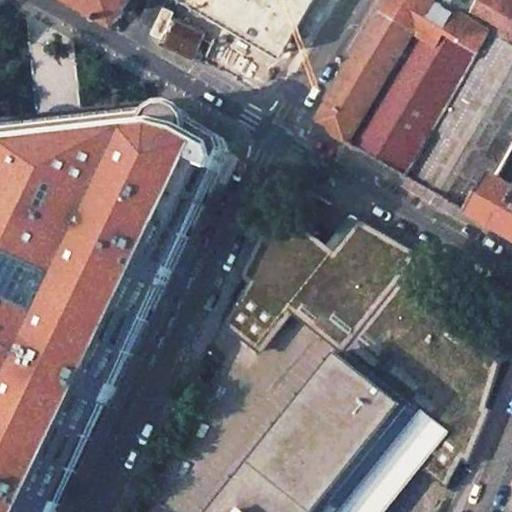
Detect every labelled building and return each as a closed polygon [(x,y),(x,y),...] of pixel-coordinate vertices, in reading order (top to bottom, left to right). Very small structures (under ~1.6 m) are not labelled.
[(99,0),(124,14),(131,0),(99,0)] [(201,0),(285,51),(315,0),(201,0)] [(511,0),(390,0),(382,14),(439,48),(446,35),(479,53),(490,34),(511,45),(511,0)] [(479,53),(408,178),(435,194),(473,216),(498,176),(511,151),(511,45),(490,34),(479,53)] [(0,511),(56,511),(230,152),(227,142),(201,128),(202,126),(193,120),(192,121),(187,115),(179,111),(174,110),(166,112),(160,116),(159,114),(130,117),(125,120),(122,128),(2,142),(0,137),(0,511)] [(511,184),(498,176),(473,216),(511,238),(511,184)] [(258,352),(290,312),(300,300),(360,317),(451,411),(441,423),(455,434),(428,468),(436,475),(433,478),(448,489),(465,462),(469,465),(492,410),(488,409),(506,349),(408,271),(418,254),(360,220),(336,251),(302,224),(295,234),(271,215),(241,278),(249,284),(224,326),(258,352)] [(345,349),(427,412),(441,423),(451,411),(360,317),(300,300),(290,312),(342,353),(342,354),(345,349)] [(342,354),(342,353),(214,511),(346,511),(427,412),(345,349),(342,354)] [(391,511),(428,468),(455,434),(441,423),(427,412),(346,511),(391,511)]
